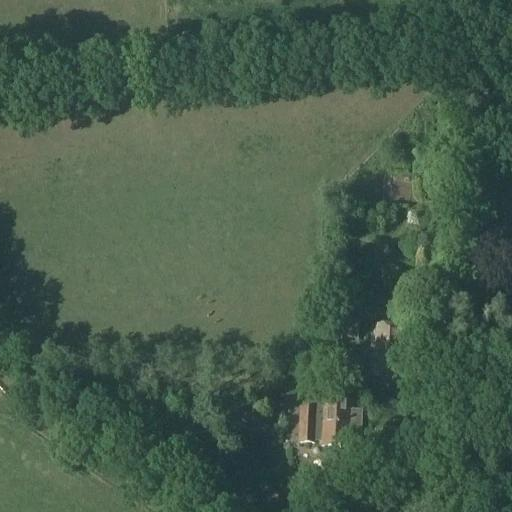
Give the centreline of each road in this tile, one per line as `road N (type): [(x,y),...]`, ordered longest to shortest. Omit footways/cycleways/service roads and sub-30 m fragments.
road 1 (unknown): [(500,0),(485,100),(473,382)]
road 2 (track): [(0,408),(169,511)]
